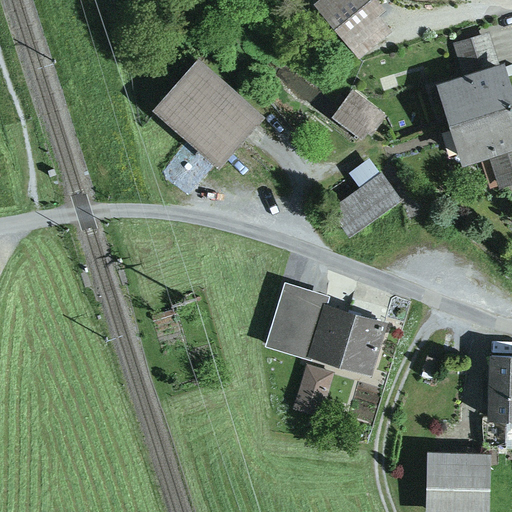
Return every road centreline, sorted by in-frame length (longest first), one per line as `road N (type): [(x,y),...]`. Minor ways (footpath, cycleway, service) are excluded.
road 1 (residential): [(511,321),(199,217),(83,212)]
road 2 (track): [(200,46),(301,148),(307,168),(291,242)]
road 3 (track): [(392,511),(379,463),(391,399),(425,334),(454,301)]
